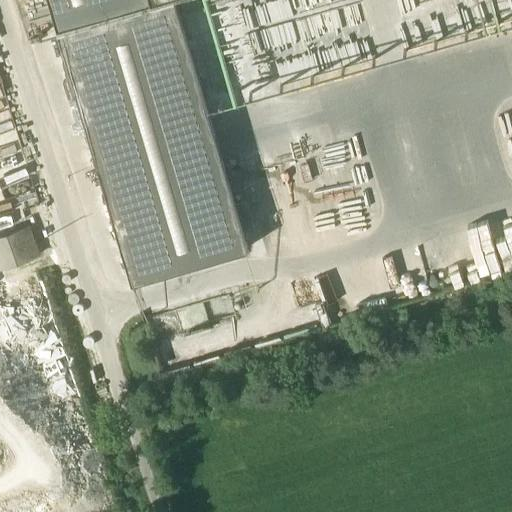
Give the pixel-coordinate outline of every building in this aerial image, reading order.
[(48,0),(131,281),(247,248),(174,0),(48,0)] [(27,227),(0,236),(0,267),(37,254),(27,227)] [(511,264),(511,236),(493,240),(499,268),(511,264)] [(14,272),(20,292),(43,284),(38,265),(14,272)] [(229,293),(207,298),(211,316),(233,312),(229,293)] [(43,421),(64,416),(60,401),(40,407),(43,421)]
